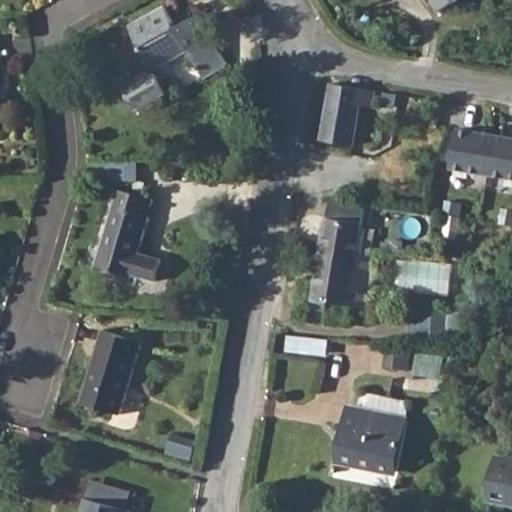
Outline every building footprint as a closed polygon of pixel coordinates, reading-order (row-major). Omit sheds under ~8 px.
[(459,0),(435,0),(441,10),(459,0)] [(162,97),(166,93),(154,70),(188,51),(203,77),(205,80),(229,65),(200,15),(177,28),(165,6),(130,27),(135,38),(134,47),(142,49),(145,54),(142,56),(139,59),(138,61),(137,64),(136,68),(136,71),(137,74),(124,82),(132,96),(128,98),(135,112),(140,110),(142,114),(165,101),(162,97)] [(319,141),(339,145),(353,148),(387,152),(396,94),(330,84),(327,99),(327,101),(319,141)] [(511,137),(458,128),(451,170),(511,179),(511,137)] [(118,190),(95,266),(131,277),(134,275),(156,282),(162,260),(140,253),(151,216),(149,216),(153,200),(118,190)] [(327,218),(326,226),(310,322),(326,325),(328,304),(364,310),(372,257),(359,255),(363,224),(327,218)] [(452,293),(455,263),(402,258),(399,288),(452,293)] [(103,330),(81,402),(121,415),(144,342),(103,330)] [(384,352),(383,370),(409,373),(411,355),(384,352)] [(347,410),(337,460),(398,473),(408,423),(347,410)] [(511,460),(496,457),(489,502),(511,506),(511,460)] [(130,511),(131,511),(85,499),(81,511),(130,511)]
